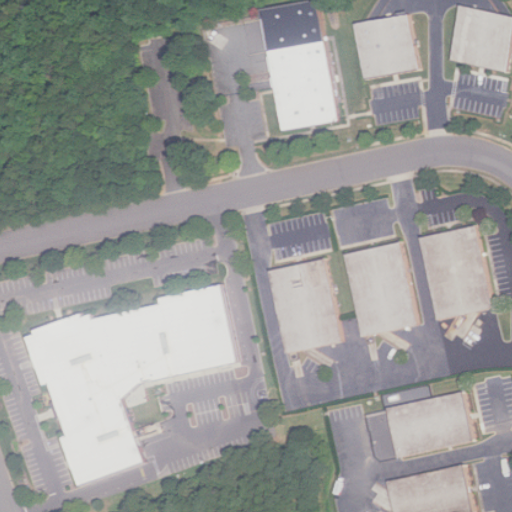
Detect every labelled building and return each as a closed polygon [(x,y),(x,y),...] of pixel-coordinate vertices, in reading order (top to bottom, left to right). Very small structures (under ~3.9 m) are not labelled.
[(288,130),(345,121),(326,0),(268,9),(288,130)] [(460,61),(511,69),(511,12),(471,5),(460,61)] [(361,23),(370,78),(427,69),(418,14),(361,23)] [(440,322),(496,308),(476,226),(420,240),(440,322)] [(363,338),(418,325),(399,243),(344,256),(363,338)] [(344,344),(328,261),(271,272),(288,355),(344,344)] [(222,284),(238,363),(143,383),(124,400),(146,462),(80,486),(63,439),(70,437),(50,383),(43,386),(28,338),(36,335),(34,331),(81,315),(83,318),(92,314),(94,320),(162,305),(161,297),(222,284)] [(478,442),(465,392),(389,412),(402,462),(478,442)] [(394,483),(402,511),(485,511),(476,465),(394,483)]
